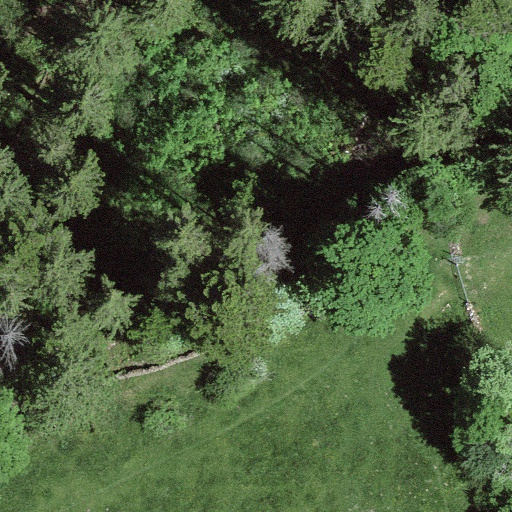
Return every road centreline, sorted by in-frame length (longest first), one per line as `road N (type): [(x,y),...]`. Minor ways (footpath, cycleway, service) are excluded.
road 1 (track): [(345,511),(367,400),(395,328)]
road 2 (track): [(0,20),(141,0)]
